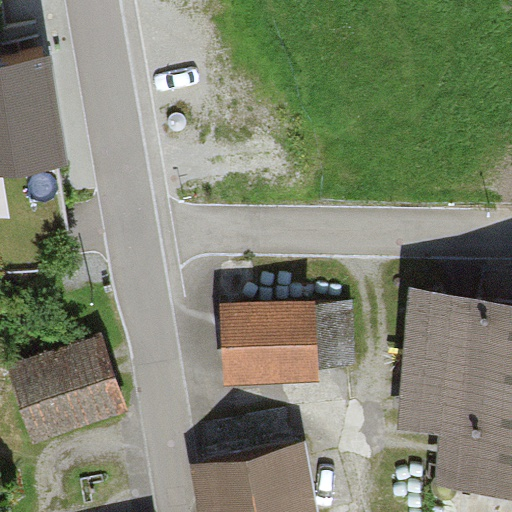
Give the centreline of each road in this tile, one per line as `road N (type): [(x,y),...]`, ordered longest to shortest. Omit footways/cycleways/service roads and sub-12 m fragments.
road 1 (residential): [(129,231),(511,233)]
road 2 (residential): [(177,511),(129,231)]
road 3 (residential): [(129,231),(92,0)]
